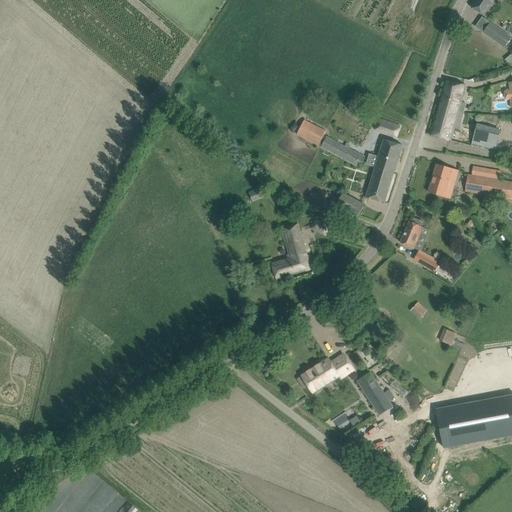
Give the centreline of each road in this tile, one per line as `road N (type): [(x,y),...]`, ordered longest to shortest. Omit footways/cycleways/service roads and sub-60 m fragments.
road 1 (unclassified): [(229,359),(337,288),(375,245),(464,0)]
road 2 (unclassified): [(12,511),(56,470),(229,359)]
road 3 (unclassified): [(404,511),(229,359)]
